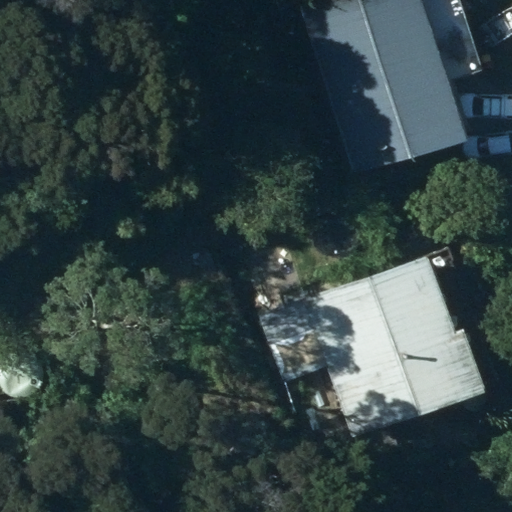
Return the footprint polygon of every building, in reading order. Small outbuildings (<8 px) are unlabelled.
[(333,0),(307,8),(359,175),(471,139),(427,0),(333,0)] [(471,37),(477,24),(469,13),(455,14),(450,28),(458,38),(471,37)] [(262,62),(257,35),(240,38),(245,65),(262,62)] [(299,168),(277,95),(246,103),(268,178),(299,168)] [(257,247),(283,239),(276,216),(250,225),(257,247)] [(461,334),(432,255),(264,318),(288,381),(331,365),(358,439),(492,388),(505,384),(496,360),(483,364),(470,331),(461,334)]
